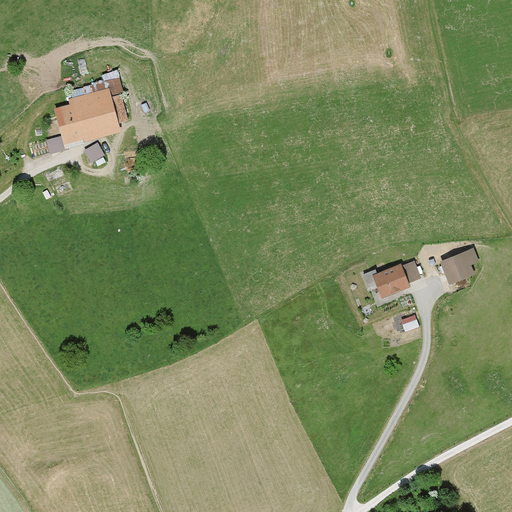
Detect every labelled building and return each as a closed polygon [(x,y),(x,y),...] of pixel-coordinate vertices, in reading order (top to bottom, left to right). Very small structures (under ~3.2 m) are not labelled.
[(55,110),(65,144),(82,139),(84,143),(123,132),(110,89),(68,101),(70,106),(55,110)] [(441,263),(450,285),(474,275),(470,266),(478,263),(472,250),(441,263)] [(405,260),(410,279),(421,276),(416,257),(405,260)] [(373,277),(383,300),(410,288),(400,265),(373,277)] [(395,320),(400,331),(414,326),(410,315),(395,320)]
